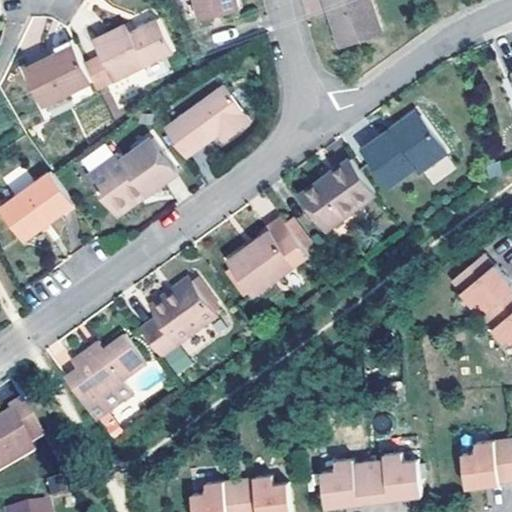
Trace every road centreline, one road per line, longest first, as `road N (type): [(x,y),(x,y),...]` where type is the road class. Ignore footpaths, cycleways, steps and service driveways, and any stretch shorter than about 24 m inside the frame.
road 1 (residential): [(0,357),(277,155),(303,110)]
road 2 (residential): [(303,110),(367,100),(450,39),(511,7)]
